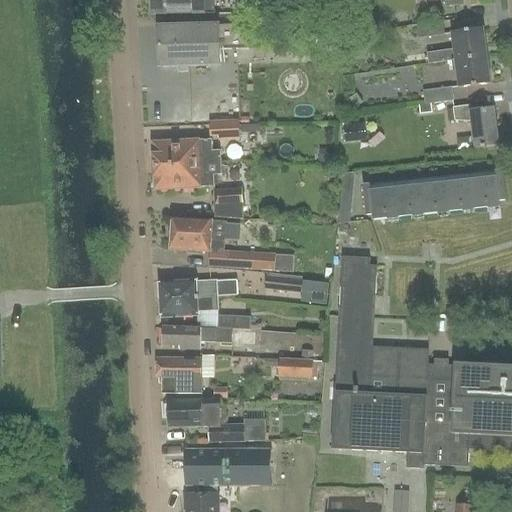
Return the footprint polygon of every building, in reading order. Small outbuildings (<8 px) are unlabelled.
[(153,0),(153,15),(216,14),(215,0),(153,0)] [(464,0),(446,0),(448,8),(465,6),(464,0)] [(446,35),(445,22),(417,26),(419,39),(446,35)] [(238,50),(238,32),(238,26),(160,27),(161,67),(220,66),(220,50),(238,50)] [(290,27),(280,28),(281,48),(291,48),(290,27)] [(291,48),(302,48),(301,27),(290,27),(291,48)] [(302,48),(311,47),(312,47),(311,27),(301,27),(302,48)] [(260,49),(259,28),(249,29),(249,32),(250,49),(260,49)] [(270,49),(270,28),(259,28),(260,49),(270,49)] [(270,28),(270,49),(281,48),(280,28),(270,28)] [(314,46),(340,45),(339,28),(313,29),(314,46)] [(458,62),(488,57),(484,28),(454,32),(456,50),(428,54),(430,65),(458,61),(458,62)] [(249,32),(238,32),(238,50),(250,49),(249,32)] [(318,75),(333,75),(334,50),(317,50),(317,64),(318,64),(318,75)] [(488,57),(458,62),(461,89),(492,85),(488,57)] [(455,101),(454,88),(424,92),(426,105),(455,101)] [(358,95),(351,100),(358,109),(364,104),(358,95)] [(433,114),(433,106),(420,108),(421,115),(433,114)] [(476,149),(501,146),(495,108),(473,111),(472,106),(454,109),(456,122),(472,123),(476,149)] [(240,137),(240,122),(211,123),(212,138),(240,137)] [(361,141),(359,126),(345,128),(347,142),(361,141)] [(157,168),(223,164),(222,152),(213,152),(213,141),(179,143),(178,145),(156,146),(153,149),(154,158),(157,160),(157,168)] [(321,150),(321,162),(329,162),(329,150),(321,150)] [(223,176),(223,164),(157,168),(157,173),(155,177),(155,185),(159,188),(159,190),(181,189),(183,190),(215,189),(215,176),(223,176)] [(504,177),(364,192),(367,217),(373,216),(374,221),(389,220),(389,217),(399,216),(399,219),(414,217),(414,215),(425,214),(425,216),(440,214),(440,212),(450,211),(450,213),(465,212),(465,209),(476,208),(476,210),(490,209),(490,207),(501,205),(501,203),(507,202),(504,177)] [(245,219),(244,190),(215,191),(216,218),(237,220),(245,219)] [(227,224),(213,223),(213,221),(174,219),(172,249),(211,252),(220,253),(220,251),(225,251),(226,242),(227,224)] [(225,251),(220,251),(220,253),(211,252),(210,268),(276,272),(293,274),(295,256),(277,256),(277,254),(225,251)] [(335,393),(332,450),(406,453),(406,469),(423,469),(423,465),(468,468),(469,448),(511,450),(511,367),(456,364),(455,367),(427,366),(428,353),(372,350),(376,268),(369,267),(369,260),(342,258),(336,393),(335,393)] [(331,285),(304,282),(304,280),(268,275),(266,289),(302,293),(301,303),(328,306),(329,296),(331,285)] [(161,285),(162,301),(219,298),(239,297),(238,282),(218,284),(218,283),(197,284),(197,281),(177,282),(175,284),(161,285)] [(219,298),(162,301),(163,316),(181,315),(183,318),(199,317),(199,314),(219,313),(219,298)] [(200,320),(199,328),(252,330),(252,317),(220,316),(219,320),(200,320)] [(201,351),(201,343),(233,345),(233,330),(165,328),(164,346),(179,347),(179,350),(201,351)] [(158,359),(158,378),(163,378),(163,395),(164,395),(204,395),(204,360),(158,359)] [(280,378),(314,379),(315,361),(280,360),(280,378)] [(222,426),(222,400),(169,401),(170,419),(174,419),(174,424),(170,424),(170,426),(188,425),(191,429),(198,429),(200,425),(205,425),(205,426),(210,426),(222,426)] [(246,425),(222,426),(210,426),(210,443),(267,442),(267,421),(246,421),(246,425)] [(262,488),(262,450),(186,450),(186,488),(262,488)] [(218,494),(219,488),(204,488),(204,493),(207,493),(207,495),(186,495),(186,503),(192,503),(191,509),(186,509),(186,510),(188,510),(188,511),(216,511),(216,496),(219,496),(219,494),(218,494)] [(328,499),(327,511),(378,511),(362,510),(363,501),(328,499)]
